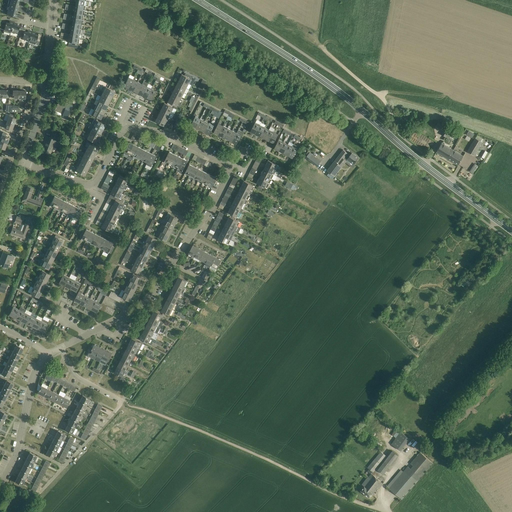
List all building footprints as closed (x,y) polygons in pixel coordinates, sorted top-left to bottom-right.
[(18,3),(9,0),(8,0),(8,4),(21,8),(22,6),(18,5),(18,3)] [(15,14),(16,12),(6,9),(5,14),(19,18),(20,15),(15,14)] [(10,33),(11,32),(13,22),(9,21),(9,23),(6,22),(6,23),(2,22),(0,29),(4,30),(3,32),(10,33)] [(20,36),(22,29),(19,28),(20,28),(19,27),(20,26),(17,25),(17,23),(13,22),(11,32),(17,33),(17,35),(20,36)] [(29,43),(32,31),(28,30),(27,32),(25,31),(25,30),(22,29),(20,36),(23,37),(22,39),(25,40),(25,41),(29,42),(28,43),(29,43)] [(36,33),(32,31),(29,43),(38,45),(42,34),(38,33),(38,35),(35,35),(36,33)] [(79,39),(60,35),(60,38),(69,39),(69,42),(79,43),(79,39)] [(182,74),(179,79),(189,84),(191,79),(182,74)] [(123,86),(128,89),(133,79),(134,77),(130,75),(128,77),(123,86)] [(137,82),(133,79),(128,89),(133,91),(137,82)] [(187,88),(189,84),(179,79),(177,83),(187,88)] [(142,84),(137,82),(133,91),(137,93),(142,84)] [(142,84),(137,93),(142,96),(148,84),(143,82),(142,84)] [(184,93),(187,88),(177,83),(175,88),(184,93)] [(152,86),(148,84),(142,96),(146,98),(151,88),(152,86)] [(100,90),(103,92),(112,96),(115,92),(103,85),(100,90)] [(151,88),(146,98),(151,100),(156,91),(151,88)] [(184,93),(175,88),(172,92),(182,97),(184,93)] [(101,96),(110,101),(112,96),(103,92),(101,96)] [(180,102),(182,97),(172,92),(170,97),(180,102)] [(108,106),(110,101),(101,96),(98,101),(108,106)] [(180,102),(170,97),(168,102),(177,107),(180,102)] [(72,105),(64,102),(59,100),(55,111),(63,114),(62,117),(67,119),(72,105)] [(98,101),(96,105),(105,110),(108,106),(98,101)] [(162,108),(171,112),(174,108),(164,103),(162,108)] [(105,110),(96,105),(94,110),(103,115),(105,110)] [(169,117),(171,112),(162,108),(160,112),(169,117)] [(101,119),(103,115),(94,110),(91,115),(101,119)] [(167,121),(169,117),(160,112),(157,117),(167,121)] [(7,122),(14,125),(16,119),(15,118),(16,116),(11,114),(10,116),(9,116),(7,122)] [(195,128),(196,128),(200,118),(196,116),(191,125),(194,127),(193,127),(195,128)] [(167,121),(157,117),(155,121),(164,126),(167,121)] [(200,130),(205,121),(200,118),(196,128),(198,129),(198,130),(200,131),(200,130)] [(91,124),(103,130),(106,125),(94,119),(91,124)] [(205,132),(209,123),(205,121),(200,130),(203,132),(204,133),(204,132),(205,132)] [(12,131),(14,125),(7,122),(4,128),(12,131)] [(255,134),(260,125),(255,122),(250,132),(253,133),(253,134),(255,135),(255,134)] [(209,123),(205,132),(207,134),(209,135),(214,125),(209,123)] [(218,135),(223,125),(218,123),(214,133),(217,134),(216,135),(218,135)] [(101,134),(103,130),(91,124),(90,126),(89,125),(88,128),(89,128),(101,134)] [(222,138),(223,137),(228,128),(223,125),(218,135),(221,136),(221,137),(222,138)] [(260,136),(265,127),(260,125),(255,134),(258,135),(257,136),(259,137),(260,136)] [(264,139),(269,129),(265,127),(260,136),(262,138),(262,139),(264,139)] [(453,131),(446,127),(442,134),(445,137),(447,133),(450,135),(453,131)] [(101,134),(89,128),(86,132),(89,134),(98,139),(101,134)] [(227,140),(232,130),(228,128),(223,137),(225,139),(227,140)] [(274,131),(269,129),(264,139),(267,140),(267,141),(268,142),(269,141),(274,131)] [(232,142),(237,132),(232,130),(227,140),(230,141),(230,142),(232,143),(232,142)] [(243,132),(238,130),(237,132),(232,142),(235,143),(234,144),(236,145),(236,144),(237,144),(243,132)] [(274,131),(269,141),(272,142),(271,143),(273,144),(273,143),(274,143),(278,134),(274,131)] [(49,154),(53,143),(55,144),(58,135),(52,133),(50,138),(46,136),(44,142),(41,151),(49,154)] [(98,139),(89,134),(87,139),(96,143),(98,139)] [(0,139),(0,140),(7,143),(9,138),(2,135),(0,139)] [(279,151),(284,142),(281,140),(282,138),(280,137),(274,149),(277,150),(277,151),(278,151),(279,151)] [(482,142),(475,138),(467,151),(474,155),(482,142)] [(124,153),(129,155),(134,145),(129,142),(124,153)] [(283,153),(288,144),(284,142),(279,151),(282,153),(281,153),(283,154),(283,153)] [(87,148),(97,153),(99,148),(90,143),(87,148)] [(448,159),(453,150),(442,143),(436,152),(448,159)] [(288,144),(283,153),(286,155),(287,156),(288,156),(293,146),(288,144)] [(294,144),(293,146),(288,156),(291,157),(290,158),(292,159),(292,158),(293,158),(297,149),(295,148),(296,146),(294,144)] [(133,157),(138,147),(134,145),(129,155),(133,157)] [(137,160),(143,149),(138,147),(133,157),(137,160)] [(97,153),(87,148),(85,152),(94,157),(97,153)] [(147,151),(143,149),(137,160),(142,162),(147,151)] [(358,158),(352,153),(350,155),(343,150),(335,161),(335,160),(327,171),(331,174),(335,177),(346,161),(343,159),(345,157),(348,159),(347,159),(354,164),(358,158)] [(463,156),(453,150),(448,159),(458,165),(463,156)] [(142,162),(146,164),(152,154),(147,151),(142,162)] [(94,157),(85,152),(83,157),(92,162),(94,157)] [(169,165),(174,154),(169,152),(164,162),(169,165)] [(487,163),(492,154),(488,152),(483,161),(487,163)] [(156,156),(152,154),(146,164),(151,167),(156,156)] [(173,167),(178,156),(174,154),(169,165),(173,167)] [(178,169),(183,158),(178,156),(173,167),(178,169)] [(83,157),(80,161),(90,166),(92,162),(83,157)] [(188,161),(183,158),(178,169),(177,171),(184,175),(188,166),(186,165),(188,161)] [(266,165),(279,171),(280,170),(277,169),(279,165),(268,160),(266,165)] [(87,171),(90,166),(80,161),(79,164),(77,163),(76,165),(78,166),(87,171)] [(474,173),(479,166),(475,163),(470,171),(474,173)] [(184,175),(189,177),(194,166),(189,164),(188,166),(184,175)] [(279,171),(266,165),(263,169),(274,175),(277,176),(279,171)] [(85,175),(87,171),(78,166),(77,168),(75,168),(74,170),(85,175)] [(193,179),(199,169),(194,166),(189,177),(193,179)] [(465,177),(468,170),(463,167),(459,174),(465,177)] [(198,182),(203,171),(199,169),(193,179),(198,182)] [(261,174),(272,179),(274,175),(263,169),(261,174)] [(202,184),(207,173),(203,171),(198,182),(202,184)] [(212,175),(207,173),(202,184),(207,186),(212,175)] [(272,179),(261,174),(259,178),(270,183),(272,179)] [(117,180),(128,185),(130,181),(120,175),(117,180)] [(212,175),(207,186),(211,188),(217,178),(212,175)] [(270,183),(259,178),(257,183),(267,188),(270,183)] [(126,190),(128,185),(117,180),(115,184),(126,190)] [(242,185),(252,191),(255,186),(244,181),(242,185)] [(106,184),(104,183),(101,189),(108,192),(110,189),(110,187),(108,186),(107,188),(105,186),(106,184)] [(124,194),(126,190),(115,184),(113,189),(124,194)] [(252,191),(242,185),(239,190),(250,195),(252,191)] [(30,198),(31,193),(33,189),(27,186),(22,200),(40,207),(44,196),(41,194),(42,192),(39,191),(35,200),(30,198)] [(124,194),(113,189),(110,187),(110,189),(112,190),(110,194),(121,199),(124,194)] [(250,195),(239,190),(237,194),(248,200),(250,195)] [(248,200),(237,194),(235,199),(246,204),(249,206),(249,205),(246,203),(248,200)] [(49,206),(53,209),(59,198),(54,196),(49,206)] [(59,198),(53,209),(58,211),(63,201),(59,198)] [(246,204),(235,199),(233,203),(243,209),(246,204)] [(113,204),(124,210),(126,205),(115,200),(113,204)] [(62,213),(68,203),(63,201),(58,211),(62,213)] [(67,216),(72,205),(68,203),(62,213),(67,216)] [(243,209),(233,203),(230,208),(241,213),(243,209)] [(121,214),(124,210),(113,204),(111,209),(121,214)] [(71,218),(77,207),(72,205),(67,216),(71,218)] [(81,210),(77,207),(71,218),(76,220),(81,210)] [(241,213),(230,208),(228,212),(239,218),(241,213)] [(119,219),(121,214),(111,209),(109,213),(119,219)] [(119,219),(109,213),(106,218),(117,223),(119,219)] [(165,219),(167,220),(176,224),(178,218),(170,214),(169,217),(166,216),(165,219)] [(23,218),(21,218),(20,217),(19,217),(17,216),(14,222),(20,224),(23,218)] [(227,221),(238,226),(240,222),(229,216),(227,221)] [(117,223),(106,218),(104,222),(115,228),(117,223)] [(22,231),(17,229),(12,228),(10,233),(24,238),(30,221),(26,220),(22,231)] [(176,224),(167,220),(164,226),(173,230),(176,224)] [(239,232),(241,228),(238,226),(227,221),(225,225),(235,231),(239,232)] [(115,228),(104,222),(102,227),(112,232),(115,228)] [(233,235),(235,231),(225,225),(222,230),(233,235)] [(173,230),(164,226),(161,231),(170,235),(173,230)] [(81,240),(86,242),(91,232),(86,229),(81,240)] [(231,240),(233,235),(222,230),(220,234),(231,240)] [(167,241),(170,235),(161,231),(159,237),(167,241)] [(90,244),(96,234),(91,232),(86,242),(90,244)] [(95,247),(100,236),(96,234),(90,244),(95,247)] [(231,240),(220,234),(218,239),(228,244),(231,240)] [(149,235),(146,241),(154,245),(157,239),(149,235)] [(99,249),(104,238),(100,236),(95,247),(99,249)] [(55,237),(52,242),(60,247),(63,241),(55,237)] [(103,251),(109,241),(104,238),(99,249),(103,251)] [(114,243),(109,241),(103,251),(108,254),(109,252),(112,246),(114,243)] [(154,245),(146,241),(143,247),(151,251),(154,245)] [(60,247),(52,242),(49,248),(57,252),(60,247)] [(191,258),(193,259),(199,248),(193,245),(189,254),(192,255),(191,258)] [(151,251),(143,247),(140,252),(149,256),(151,251)] [(57,252),(49,248),(46,254),(54,258),(57,252)] [(204,251),(199,248),(193,259),(194,257),(200,260),(204,251)] [(210,254),(204,251),(200,260),(206,262),(210,254)] [(137,258),(146,262),(149,256),(140,252),(137,258)] [(14,257),(8,254),(3,253),(0,261),(0,264),(7,267),(10,260),(12,261),(14,257)] [(54,258),(46,254),(43,259),(51,264),(54,258)] [(215,257),(210,254),(206,262),(204,265),(210,268),(215,257)] [(221,260),(215,257),(210,268),(215,271),(216,268),(217,268),(221,260)] [(143,268),(146,262),(137,258),(135,263),(143,268)] [(51,264),(43,259),(40,265),(49,269),(51,264)] [(143,268),(135,263),(132,269),(140,273),(143,268)] [(39,276),(47,281),(50,275),(42,271),(39,276)] [(130,280),(139,284),(141,278),(133,274),(130,280)] [(59,283),(65,286),(69,278),(64,275),(59,283)] [(47,281),(39,276),(36,282),(44,286),(47,281)] [(176,282),(184,287),(187,281),(179,277),(176,282)] [(75,280),(69,278),(65,286),(71,289),(75,280)] [(81,283),(75,280),(71,289),(77,292),(81,283)] [(136,289),(139,284),(130,280),(127,285),(136,289)] [(44,286),(36,282),(33,288),(41,292),(44,286)] [(186,288),(184,287),(176,282),(173,288),(181,292),(183,289),(185,290),(186,288)] [(133,295),(136,289),(127,285),(125,291),(133,295)] [(38,297),(41,292),(33,288),(30,293),(38,297)] [(181,292),(173,288),(170,294),(178,298),(181,292)] [(74,301),(80,304),(84,295),(81,294),(83,291),(80,290),(74,301)] [(125,305),(127,299),(122,297),(111,291),(109,297),(125,305)] [(130,301),(133,295),(125,291),(122,297),(127,299),(130,301)] [(178,298),(170,294),(167,299),(175,303),(178,298)] [(90,298),(84,295),(80,304),(86,306),(90,298)] [(96,301),(90,298),(86,306),(91,309),(96,301)] [(175,303),(167,299),(164,305),(173,309),(175,303)] [(99,308),(101,304),(96,301),(91,309),(97,312),(99,308)] [(101,304),(99,308),(112,315),(115,310),(102,303),(101,304)] [(170,315),(173,309),(164,305),(161,311),(170,315)] [(9,315),(15,318),(19,310),(13,307),(9,315)] [(15,318),(20,321),(24,312),(26,310),(20,307),(19,310),(15,318)] [(154,310),(151,316),(159,320),(162,315),(154,310)] [(26,324),(30,315),(24,312),(20,321),(26,324)] [(31,326),(36,318),(30,315),(26,324),(31,326)] [(159,320),(151,316),(148,322),(160,328),(163,322),(159,320)] [(37,329),(41,321),(36,318),(31,326),(37,329)] [(42,319),(41,321),(37,329),(43,332),(48,322),(42,319)] [(160,328),(148,322),(146,327),(154,332),(157,333),(160,328)] [(143,333),(151,337),(154,332),(146,327),(143,333)] [(148,343),(151,337),(143,333),(140,339),(148,343)] [(129,344),(137,348),(140,349),(143,343),(140,342),(132,338),(129,344)] [(96,356),(100,347),(95,344),(92,349),(92,348),(92,349),(90,353),(96,356)] [(126,349),(136,355),(137,355),(140,349),(137,348),(129,344),(126,349)] [(13,351),(20,354),(23,349),(16,345),(13,351)] [(100,347),(96,356),(101,358),(106,350),(100,347)] [(136,355),(126,349),(123,355),(131,359),(134,360),(136,355)] [(106,350),(101,358),(100,362),(106,365),(112,353),(106,350)] [(17,360),(20,354),(13,351),(10,356),(17,360)] [(129,365),(131,359),(123,355),(120,361),(129,365)] [(7,362),(14,366),(17,360),(10,356),(7,362)] [(126,370),(129,365),(120,361),(117,366),(126,370)] [(14,366),(7,362),(4,368),(12,371),(14,366)] [(123,376),(126,370),(117,366),(114,372),(119,374),(117,377),(123,380),(124,377),(123,376)] [(12,371),(4,368),(1,374),(9,377),(12,371)] [(51,381),(51,380),(54,375),(48,372),(45,378),(51,381)] [(7,380),(4,386),(11,390),(14,384),(7,380)] [(71,384),(68,388),(76,392),(78,388),(71,384)] [(11,390),(4,386),(1,392),(8,395),(11,390)] [(37,393),(43,396),(47,389),(41,386),(37,393)] [(52,392),(47,389),(43,396),(49,399),(52,392)] [(58,394),(52,392),(49,399),(55,401),(58,394)] [(64,397),(58,394),(55,401),(60,404),(64,397)] [(82,395),(79,401),(87,405),(90,399),(82,395)] [(70,400),(64,397),(60,404),(66,407),(70,400)] [(87,405),(79,401),(77,407),(84,410),(87,405)] [(84,410),(77,407),(74,412),(81,416),(84,410)] [(81,416),(74,412),(71,418),(78,422),(81,416)] [(78,422),(71,418),(68,424),(75,427),(78,422)] [(75,427),(68,424),(65,430),(72,433),(75,427)] [(58,431),(55,436),(62,440),(65,434),(58,431)] [(391,444),(401,451),(409,439),(400,432),(391,444)] [(62,440),(55,436),(52,442),(59,446),(62,440)] [(49,448),(56,451),(59,446),(52,442),(49,448)] [(56,451),(49,448),(46,454),(53,457),(56,451)] [(398,456),(392,451),(377,469),(383,474),(398,456)] [(27,458),(34,462),(37,456),(30,452),(27,458)] [(386,457),(380,452),(367,467),(373,472),(386,457)] [(420,452),(410,464),(413,466),(410,469),(408,466),(389,488),(402,499),(433,463),(420,452)] [(34,462),(27,458),(24,464),(31,467),(34,462)] [(31,467),(24,464),(21,470),(28,473),(31,467)] [(28,473),(21,470),(18,475),(25,479),(28,473)] [(25,479),(18,475),(15,481),(22,485),(25,479)] [(370,479),(367,477),(361,484),(364,486),(361,491),(369,497),(372,493),(381,482),(373,475),(370,479)]
